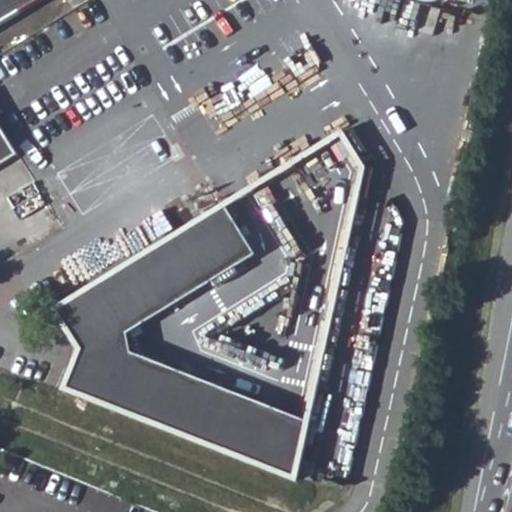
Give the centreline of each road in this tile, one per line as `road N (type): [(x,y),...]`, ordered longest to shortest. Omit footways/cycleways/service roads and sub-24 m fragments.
road 1 (residential): [(362,511),(428,226),(423,191),(405,155),(354,82)]
road 2 (unknown): [(126,22),(18,89),(12,113),(25,136),(54,174),(165,88)]
